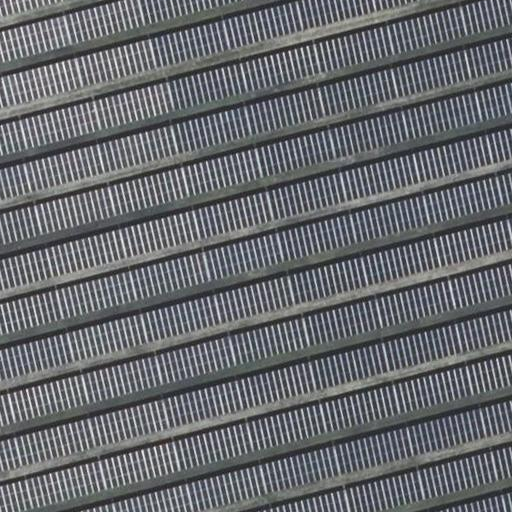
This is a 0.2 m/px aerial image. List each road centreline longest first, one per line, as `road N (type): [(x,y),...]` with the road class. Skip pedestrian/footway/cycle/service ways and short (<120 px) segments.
road 1 (track): [(511,347),(0,479)]
road 2 (track): [(511,257),(0,389)]
road 3 (track): [(511,74),(0,205)]
road 4 (track): [(511,169),(0,299)]
road 5 (track): [(442,0),(0,113)]
road 6 (track): [(511,439),(231,511)]
